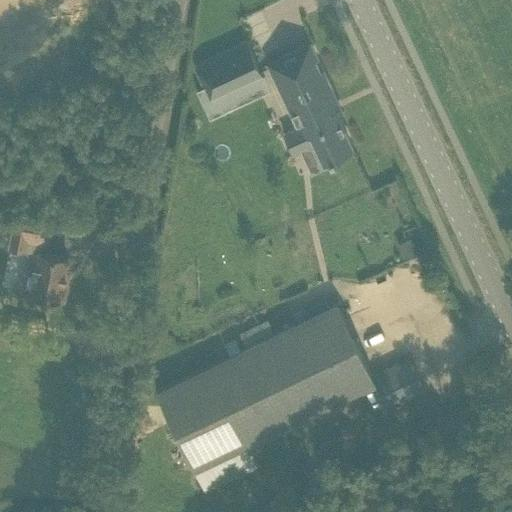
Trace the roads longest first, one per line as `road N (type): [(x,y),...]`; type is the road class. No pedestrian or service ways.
road 1 (tertiary): [(511,315),(362,0)]
road 2 (unclassified): [(132,256),(179,0)]
